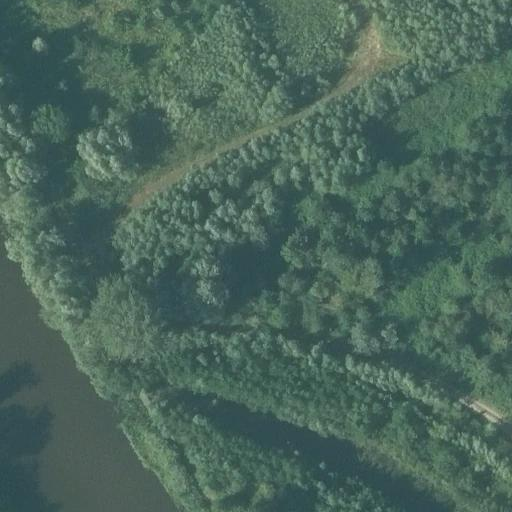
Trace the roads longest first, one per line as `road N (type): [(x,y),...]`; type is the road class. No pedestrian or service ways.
road 1 (track): [(511,433),(436,387),(364,357),(249,330),(149,318),(98,300),(44,184)]
road 2 (track): [(78,254),(226,156),(360,86),(375,56),(351,0)]
road 3 (track): [(0,56),(44,184)]
